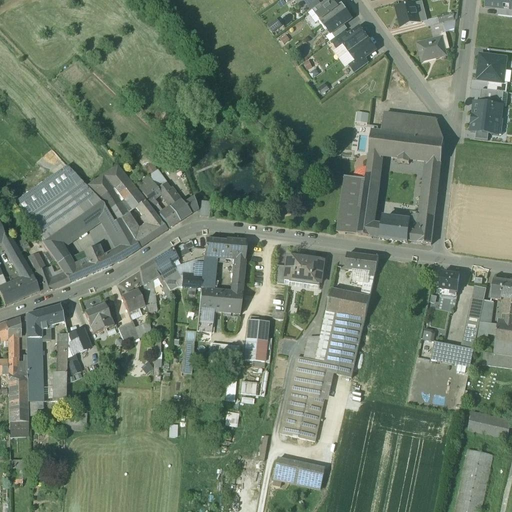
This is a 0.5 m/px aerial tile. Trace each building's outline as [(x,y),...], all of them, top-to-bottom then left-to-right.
[(511,0),(486,0),(486,8),(499,9),(511,11),(511,9),(511,0)] [(310,6),(307,8),(311,13),(319,7),(320,6),(317,1),(310,6)] [(319,14),(316,16),(320,22),(319,23),(322,27),(345,10),(342,6),(337,9),(333,4),(322,12),(319,14)] [(414,5),(396,10),(401,29),(419,24),(414,5)] [(345,10),(322,27),(325,31),(327,30),(331,35),(344,26),(351,20),(347,15),(348,14),(345,10)] [(453,14),(437,18),(438,19),(426,22),(427,29),(431,28),(443,25),(443,24),(453,22),(453,14)] [(280,20),(270,26),(275,33),(284,26),(280,20)] [(443,25),(431,28),(434,41),(442,39),(441,35),(445,34),(443,25)] [(344,26),(335,32),(339,37),(344,33),(347,31),(344,26)] [(348,38),(341,43),(343,46),(349,54),(368,40),(359,29),(348,38)] [(335,40),(331,42),(337,50),(343,46),(341,43),(348,38),(344,33),(339,37),(335,40)] [(434,41),(417,45),(422,63),(423,63),(422,61),(436,58),(436,60),(446,57),(442,39),(434,41)] [(368,40),(349,54),(355,62),(357,65),(365,60),(376,52),(368,40)] [(477,81),(490,82),(504,84),(507,59),(480,56),(477,81)] [(355,62),(349,67),(355,75),(368,65),(365,60),(357,65),(355,62)] [(506,93),(507,85),(504,84),(490,82),(489,91),(506,93)] [(481,91),(479,105),(502,108),(504,93),(481,91)] [(479,105),(474,104),(471,133),(477,133),(489,135),(502,136),(504,120),(501,120),(502,108),(479,105)] [(370,123),(371,113),(358,112),(357,122),(370,123)] [(435,122),(384,116),(382,135),(442,142),(443,142),(436,121),(435,122)] [(382,135),(373,134),(372,133),(371,135),(372,135),(369,155),(369,156),(399,160),(409,161),(428,163),(441,165),(441,164),(441,162),(442,154),(442,155),(442,153),(443,145),(443,146),(443,144),(444,144),(444,142),(443,142),(442,142),(382,135)] [(477,133),(476,140),(488,142),(489,135),(477,133)] [(381,158),(369,156),(366,181),(365,191),(377,194),(381,158)] [(441,165),(428,163),(422,208),(435,210),(436,210),(436,209),(435,209),(437,195),(437,194),(439,181),(439,179),(441,165)] [(67,168),(14,205),(27,222),(40,241),(52,233),(89,207),(97,201),(82,183),(67,168)] [(117,169),(89,188),(99,200),(99,201),(105,212),(119,201),(129,215),(136,210),(144,203),(145,203),(136,192),(117,169)] [(137,188),(142,195),(149,204),(152,202),(160,196),(157,191),(148,179),(137,188)] [(345,179),(337,234),(345,235),(353,180),(345,179)] [(353,180),(345,235),(358,237),(365,191),(366,181),(353,180)] [(173,196),(165,185),(157,191),(160,196),(171,210),(181,203),(175,195),(173,196)] [(377,194),(365,191),(358,237),(380,240),(381,227),(372,226),(377,194)] [(99,201),(99,200),(97,201),(89,207),(99,221),(105,231),(109,229),(114,225),(105,212),(99,201)] [(193,200),(183,206),(191,216),(198,212),(193,200)] [(119,201),(105,212),(114,225),(120,222),(126,217),(129,215),(119,201)] [(144,203),(136,210),(142,217),(142,218),(142,219),(143,218),(149,226),(145,228),(148,232),(147,233),(153,241),(167,232),(166,231),(166,232),(144,203)] [(171,210),(170,210),(179,224),(191,216),(183,206),(181,203),(171,210)] [(210,204),(201,203),(200,217),(208,218),(210,204)] [(161,211),(157,206),(156,206),(153,209),(157,215),(161,212),(161,211)] [(89,207),(52,233),(62,247),(99,221),(89,207)] [(435,210),(422,208),(418,245),(431,247),(431,245),(432,235),(433,235),(433,233),(432,233),(434,221),(434,220),(435,210)] [(170,210),(160,217),(169,231),(179,224),(170,210)] [(421,215),(412,214),(410,224),(411,224),(411,225),(414,225),(413,231),(415,232),(415,231),(419,232),(421,215)] [(134,229),(126,217),(120,222),(127,233),(134,229)] [(409,224),(383,221),(382,221),(381,227),(380,240),(380,241),(381,241),(407,244),(408,245),(408,243),(418,245),(419,232),(415,231),(415,232),(413,231),(414,225),(411,225),(411,224),(410,224),(409,224)] [(127,233),(120,222),(114,225),(109,229),(121,251),(125,260),(139,251),(134,242),(127,233)] [(141,238),(134,229),(127,233),(134,242),(141,238)] [(62,247),(52,233),(40,241),(48,253),(54,262),(57,266),(67,260),(60,248),(62,247)] [(141,238),(134,242),(139,251),(153,241),(147,233),(141,238)] [(10,240),(6,242),(6,243),(2,245),(10,259),(18,255),(10,240)] [(247,243),(226,241),(226,243),(225,258),(226,258),(234,259),(233,270),(244,271),(247,243)] [(226,243),(206,242),(204,258),(214,259),(226,260),(226,258),(225,258),(226,243)] [(191,243),(174,250),(173,250),(174,255),(176,259),(189,254),(187,251),(193,248),(191,243)] [(26,244),(17,249),(20,254),(29,250),(26,244)] [(96,249),(84,254),(89,266),(92,275),(92,276),(119,264),(118,264),(114,255),(102,260),(96,249)] [(172,251),(165,255),(177,275),(163,281),(166,287),(170,293),(177,289),(174,284),(180,280),(180,279),(172,265),(178,262),(176,259),(174,255),(173,250),(172,251)] [(121,251),(114,255),(118,264),(123,262),(125,260),(121,251)] [(50,265),(54,262),(48,253),(44,256),(50,265)] [(18,255),(10,259),(13,265),(23,282),(32,278),(31,275),(29,272),(24,264),(21,260),(18,255)] [(165,255),(152,263),(160,277),(163,281),(177,275),(165,255)] [(35,274),(45,271),(38,256),(28,259),(29,261),(33,270),(35,274)] [(306,260),(293,258),(291,256),(288,256),(286,258),(286,261),(287,262),(287,268),(285,280),(303,282),(306,260)] [(378,260),(348,256),(345,271),(371,274),(375,275),(375,273),(378,260)] [(214,259),(204,258),(201,292),(211,292),(214,259)] [(75,272),(67,260),(57,266),(61,272),(63,275),(69,285),(92,275),(89,266),(75,272)] [(319,262),(306,260),(303,282),(321,285),(323,268),(325,266),(326,263),(324,261),(321,261),(319,262)] [(33,270),(29,261),(24,264),(29,272),(33,270)] [(152,263),(139,271),(142,286),(151,283),(158,279),(160,277),(152,263)] [(287,268),(277,267),(275,285),(284,286),(285,280),(287,268)] [(51,268),(45,271),(49,281),(55,279),(56,279),(54,275),(51,268)] [(244,271),(233,270),(231,294),(242,295),(244,271)] [(35,274),(31,275),(32,278),(39,294),(40,294),(41,296),(52,292),(59,289),(55,279),(49,281),(45,271),(35,274)] [(370,278),(367,278),(362,297),(370,299),(372,287),(375,275),(371,274),(370,278)] [(459,277),(442,274),(439,291),(457,294),(459,277)] [(56,279),(55,279),(59,289),(69,285),(63,275),(56,279)] [(163,281),(160,277),(158,279),(163,289),(166,287),(163,281)] [(23,282),(16,285),(23,301),(39,294),(32,278),(23,282)] [(201,280),(182,278),(181,289),(200,291),(201,280)] [(511,284),(504,283),(493,281),(491,301),(507,303),(506,317),(511,317),(511,284)] [(151,283),(142,286),(146,306),(155,304),(156,304),(153,289),(152,289),(151,283)] [(5,290),(0,291),(0,297),(5,308),(23,301),(16,285),(5,290)] [(486,290),(474,288),(472,299),(484,302),(486,290)] [(342,293),(331,291),(327,313),(345,317),(349,295),(342,293)] [(211,292),(201,292),(199,313),(214,314),(221,315),(223,293),(211,292)] [(138,293),(121,299),(128,315),(144,309),(138,293)] [(231,294),(223,293),(221,315),(239,316),(242,295),(231,294)] [(362,297),(349,295),(345,317),(365,321),(368,305),(370,299),(362,297)] [(484,302),(472,299),(468,316),(480,319),(482,311),(484,302)] [(494,303),(484,302),(482,311),(492,312),(494,303)] [(146,306),(145,306),(147,313),(157,312),(155,304),(146,306)] [(105,306),(85,315),(94,336),(113,327),(105,306)] [(60,308),(26,317),(26,318),(26,319),(26,328),(26,340),(42,340),(51,340),(51,330),(50,328),(64,325),(60,308)] [(492,312),(482,311),(480,319),(479,323),(491,325),(492,312)] [(214,314),(199,313),(198,323),(213,324),(214,314)] [(284,314),(274,313),(273,320),(283,322),(284,314)] [(315,363),(328,366),(339,368),(353,372),(365,321),(345,317),(327,313),(320,342),(315,363)] [(480,319),(468,316),(465,332),(477,334),(479,323),(480,319)] [(26,319),(6,326),(6,325),(7,338),(7,340),(8,340),(8,362),(17,361),(17,339),(21,339),(21,329),(26,328),(26,319)] [(268,324),(248,322),(244,362),(264,364),(268,324)] [(213,324),(198,323),(197,333),(212,335),(213,324)] [(491,325),(479,323),(477,334),(488,335),(496,336),(498,326),(491,325)] [(132,324),(118,330),(123,342),(137,336),(134,330),(135,329),(132,324)] [(135,329),(134,330),(137,336),(138,340),(151,335),(149,324),(135,329)] [(511,327),(504,327),(498,326),(496,336),(495,342),(511,344),(511,327)] [(425,331),(423,341),(432,343),(434,333),(425,331)] [(83,332),(68,338),(67,358),(73,356),(90,349),(83,332)] [(477,334),(465,332),(462,349),(473,351),(476,339),(477,334)] [(68,336),(59,335),(58,374),(66,373),(67,363),(67,358),(68,338),(68,336)] [(320,342),(308,339),(304,360),(315,363),(320,342)] [(42,340),(26,340),(27,366),(27,375),(28,405),(37,404),(43,404),(42,404),(44,404),(42,340)] [(195,375),(195,343),(185,342),(185,374),(195,375)] [(511,344),(495,342),(494,355),(493,356),(511,358),(511,344)] [(462,349),(434,344),(431,359),(470,367),(473,351),(462,349)] [(238,348),(210,346),(209,359),(237,361),(238,348)] [(511,358),(493,356),(494,355),(484,354),(482,366),(511,370),(511,358)] [(304,360),(297,359),(280,436),(315,443),(324,400),(320,400),(308,397),(315,363),(304,360)] [(69,380),(70,384),(82,379),(80,375),(82,374),(76,360),(67,363),(67,366),(72,378),(69,380)] [(0,361),(0,375),(8,375),(8,362),(0,361)] [(17,361),(8,362),(9,375),(8,375),(9,401),(18,401),(17,375),(17,361)] [(328,366),(315,363),(308,397),(320,400),(328,366)] [(353,372),(339,368),(337,376),(352,380),(353,372)] [(66,373),(58,374),(54,374),(53,403),(66,402),(66,373)] [(18,401),(9,401),(9,425),(28,424),(28,405),(27,375),(24,375),(17,375),(18,401)] [(242,384),(241,395),(255,396),(256,386),(242,384)] [(238,387),(228,387),(228,401),(237,402),(238,387)] [(37,404),(28,405),(28,418),(37,418),(37,404)] [(65,431),(85,433),(88,406),(66,405),(65,431)] [(239,416),(227,414),(225,428),(237,429),(239,416)] [(511,423),(472,414),(467,432),(507,441),(511,423)] [(9,425),(9,440),(28,440),(28,424),(9,425)] [(267,461),(270,438),(264,437),(262,460),(267,461)] [(480,511),(492,457),(468,452),(455,511),(480,511)] [(325,470),(279,459),(274,481),(321,491),(325,470)] [(23,463),(10,462),(10,487),(23,487),(23,477),(23,463)]
